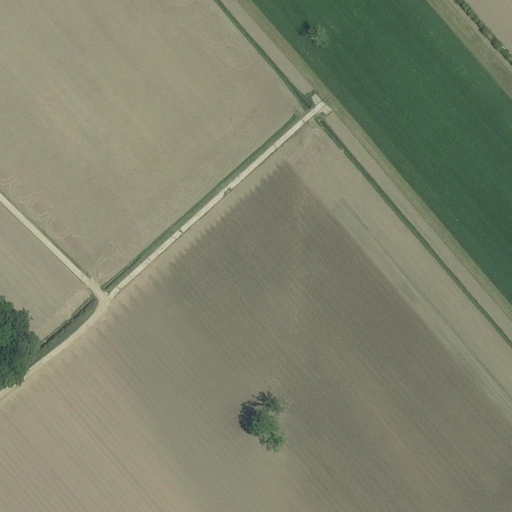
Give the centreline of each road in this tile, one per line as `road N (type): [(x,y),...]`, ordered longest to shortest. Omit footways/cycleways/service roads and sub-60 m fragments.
road 1 (track): [(308,115),(105,300)]
road 2 (track): [(0,198),(105,300)]
road 3 (track): [(0,395),(66,345),(105,300)]
